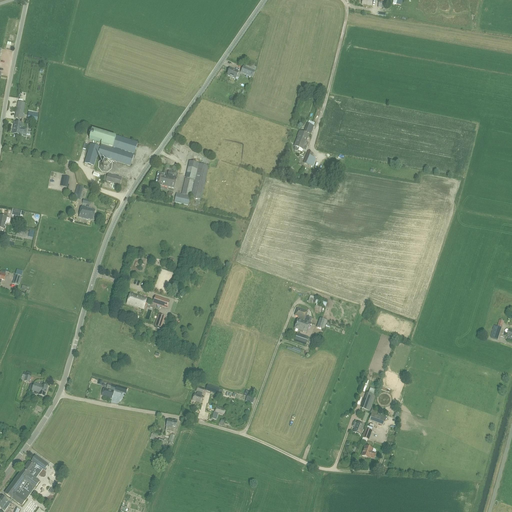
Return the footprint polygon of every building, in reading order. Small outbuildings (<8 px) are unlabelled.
[(377,0),(378,2),(378,7),(384,8),(385,0),(384,0),(377,0)] [(244,63),(240,73),(253,78),(257,68),(244,63)] [(239,72),(230,68),(226,75),(235,79),(239,72)] [(15,118),(22,119),(25,103),(18,102),(15,118)] [(27,129),(22,128),(22,124),(14,122),(13,134),(20,135),(21,134),(26,135),(27,129)] [(311,134),(314,126),(307,123),(304,131),(311,134)] [(131,131),(131,132),(130,136),(139,139),(140,135),(146,137),(148,130),(149,130),(151,126),(144,124),(143,128),(136,125),(134,132),(131,131)] [(306,142),(309,135),(299,132),(297,137),(298,137),(297,139),(306,142)] [(112,148),(109,160),(130,166),(138,142),(116,136),(115,138),(116,138),(112,148)] [(295,147),(294,149),(294,150),(295,151),(296,151),(297,151),(298,150),(299,148),(306,151),(307,147),(304,146),(306,142),(297,139),(294,146),(295,147)] [(100,147),(90,144),(84,163),(94,166),(97,156),(100,147)] [(101,145),(100,147),(97,156),(109,160),(112,148),(101,145)] [(308,151),(303,163),(309,165),(312,167),(316,158),(312,157),(313,153),(308,151)] [(112,164),(108,160),(103,160),(99,163),(98,168),(102,172),(107,173),(111,170),(112,164)] [(181,194),(190,196),(194,180),(191,197),(201,199),(209,166),(189,161),(185,178),(181,194)] [(168,175),(167,176),(164,175),(158,173),(155,185),(162,186),(174,188),(176,178),(172,177),(172,176),(174,176),(175,172),(169,171),(168,175)] [(106,174),(105,180),(120,183),(122,176),(106,174)] [(80,200),(84,187),(78,185),(73,198),(80,200)] [(188,206),(190,196),(176,193),(174,203),(188,206)] [(82,206),(79,217),(88,220),(88,219),(92,220),(95,210),(91,209),(89,208),(90,206),(87,205),(86,208),(82,206)] [(0,237),(3,238),(4,234),(0,232),(0,229),(4,230),(5,225),(6,222),(8,223),(9,218),(7,218),(0,216),(0,237)] [(15,274),(12,284),(18,286),(21,276),(16,275),(15,274)] [(127,304),(143,309),(147,299),(130,293),(127,304)] [(155,296),(153,303),(165,307),(167,300),(155,296)] [(327,302),(316,298),(315,304),(325,307),(327,302)] [(298,319),(294,328),(306,332),(307,332),(310,323),(312,318),(306,316),(308,312),(297,308),(294,316),(298,317),(298,319)] [(158,314),(154,326),(161,328),(165,317),(158,314)] [(327,321),(323,320),(322,324),(318,323),(316,327),(324,330),(327,321)] [(494,326),(490,338),(497,340),(501,328),(494,326)] [(306,345),(309,337),(297,333),(294,342),(306,345)] [(44,383),(41,383),(40,385),(34,383),(31,391),(34,392),(33,394),(36,395),(36,394),(45,397),(48,387),(43,386),(44,383)] [(104,388),(102,396),(111,399),(114,391),(110,390),(110,389),(115,390),(116,386),(111,384),(111,385),(107,384),(106,389),(104,388)] [(218,394),(218,393),(221,394),(222,391),(219,390),(220,389),(207,385),(206,390),(218,394)] [(203,394),(205,389),(197,386),(195,392),(197,393),(196,394),(194,393),(192,400),(201,403),(203,396),(201,396),(202,394),(203,394)] [(370,412),(375,396),(366,393),(361,408),(370,412)] [(214,412),(212,419),(216,420),(218,414),(224,415),(226,409),(220,408),(216,407),(215,411),(215,412),(214,412)] [(369,421),(383,426),(386,418),(371,413),(369,421)] [(168,420),(166,427),(165,431),(174,433),(175,429),(177,422),(168,420)] [(361,435),(364,425),(356,422),(356,423),(353,422),(352,426),(355,427),(353,432),(361,435)] [(365,428),(362,438),(363,438),(367,440),(369,440),(372,431),(371,430),(366,429),(365,428)] [(373,449),(365,446),(361,456),(369,459),(369,458),(374,460),(376,453),(372,452),(373,449)] [(30,495),(39,482),(35,479),(42,469),(44,470),(48,465),(35,456),(30,463),(28,462),(5,494),(21,506),(28,498),(29,498),(31,496),(30,495)] [(1,496),(0,497),(0,508),(4,511),(10,504),(8,502),(8,501),(1,496)]
